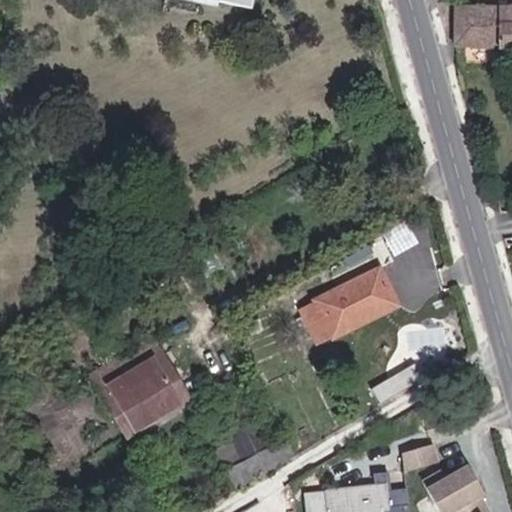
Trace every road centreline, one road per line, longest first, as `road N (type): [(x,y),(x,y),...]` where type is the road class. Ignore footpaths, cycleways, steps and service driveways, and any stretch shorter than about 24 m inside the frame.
road 1 (tertiary): [(511,346),(411,0)]
road 2 (unknown): [(511,356),(219,511)]
